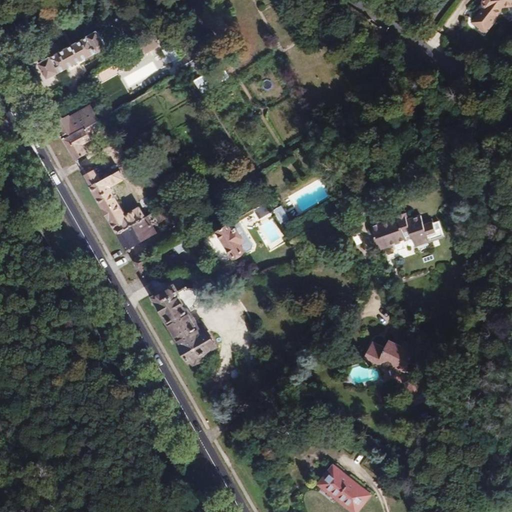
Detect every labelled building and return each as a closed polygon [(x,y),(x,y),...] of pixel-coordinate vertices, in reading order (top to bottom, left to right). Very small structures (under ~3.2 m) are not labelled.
[(511,0),(483,0),(484,8),(474,22),(483,29),(486,31),(504,7),(511,5),(511,0)] [(107,47),(98,31),(41,63),(49,77),(97,52),(107,47)] [(145,52),(159,48),(156,38),(142,41),(145,52)] [(201,48),(182,58),(195,80),(213,69),(201,48)] [(357,62),(351,52),(339,59),(345,68),(357,62)] [(118,73),(130,95),(148,85),(146,81),(165,71),(166,73),(167,72),(163,65),(156,68),(153,62),(145,65),(143,60),(118,73)] [(195,80),(203,93),(229,77),(224,68),(216,73),(214,69),(213,69),(195,80)] [(91,106),(88,107),(97,122),(99,121),(91,106)] [(97,122),(88,107),(70,117),(69,116),(56,124),(65,139),(94,124),(97,122)] [(94,124),(65,139),(76,160),(88,153),(83,144),(92,139),(90,134),(97,130),(94,124)] [(95,169),(86,175),(118,233),(146,217),(140,207),(126,215),(112,191),(113,190),(111,186),(124,178),(119,169),(101,179),(95,169)] [(274,210),(268,200),(253,209),(260,219),(275,211),(274,210)] [(280,206),(274,210),(275,211),(282,223),(288,220),(280,206)] [(372,227),(374,232),(408,220),(405,214),(398,217),(398,218),(372,227)] [(146,217),(118,233),(127,250),(157,233),(148,216),(146,217)] [(416,247),(430,242),(427,233),(441,228),(439,221),(434,223),(432,219),(423,222),(421,216),(408,220),(374,232),(378,243),(380,243),(381,246),(382,246),(383,247),(385,246),(406,239),(406,237),(412,235),(416,247)] [(218,232),(199,243),(204,251),(214,245),(225,265),(247,251),(248,252),(253,249),(254,245),(237,219),(218,231),(218,232)] [(430,242),(444,237),(441,228),(427,233),(430,242)] [(444,237),(430,242),(431,245),(393,258),(402,285),(454,267),(444,237)] [(150,262),(145,254),(134,261),(138,268),(150,262)] [(155,297),(195,367),(209,359),(209,358),(209,356),(209,354),(208,351),(213,348),(214,345),(215,342),(214,341),(210,338),(204,327),(201,329),(189,309),(196,306),(195,304),(197,301),(198,298),(198,295),(196,293),(194,291),(192,290),(188,290),(187,289),(180,293),(176,285),(175,285),(175,284),(172,284),(168,286),(167,289),(167,290),(155,297)] [(371,356),(369,359),(388,369),(396,366),(405,371),(407,368),(410,362),(412,363),(414,358),(413,346),(405,342),(403,347),(390,341),(386,349),(373,343),(368,354),(371,356)] [(407,368),(405,371),(409,373),(412,377),(413,380),(417,379),(415,375),(410,370),(407,368)] [(222,386),(215,373),(203,380),(206,384),(211,393),(222,386)] [(417,379),(413,380),(404,383),(408,397),(424,393),(420,378),(417,379)] [(355,511),(356,511),(370,495),(334,466),(320,484),(355,511)]
